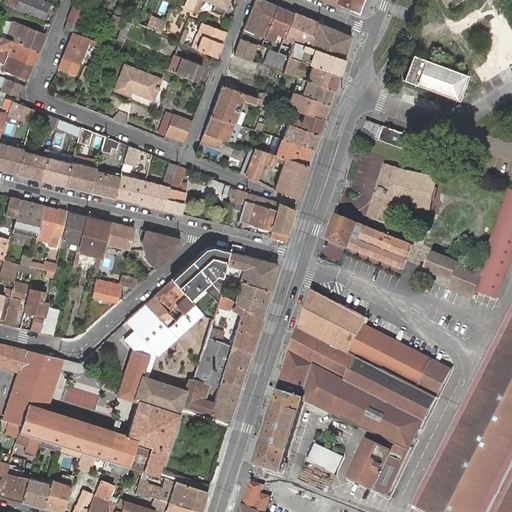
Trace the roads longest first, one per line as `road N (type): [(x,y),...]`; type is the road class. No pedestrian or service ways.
road 1 (tertiary): [(220,511),(305,262)]
road 2 (residential): [(205,232),(72,350),(0,332)]
road 3 (residential): [(0,182),(205,232)]
road 4 (tertiary): [(305,262),(364,96)]
road 5 (residential): [(185,158),(248,0)]
road 6 (residential): [(38,97),(185,158)]
